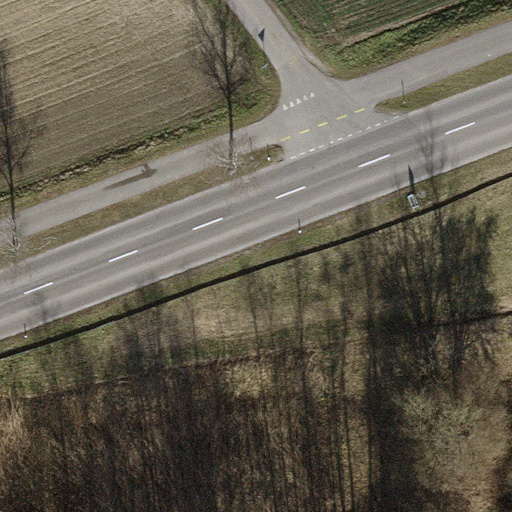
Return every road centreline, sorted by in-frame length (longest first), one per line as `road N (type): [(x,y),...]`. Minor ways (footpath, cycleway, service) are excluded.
road 1 (tertiary): [(511,110),(0,304)]
road 2 (track): [(353,170),(326,110),(246,0)]
